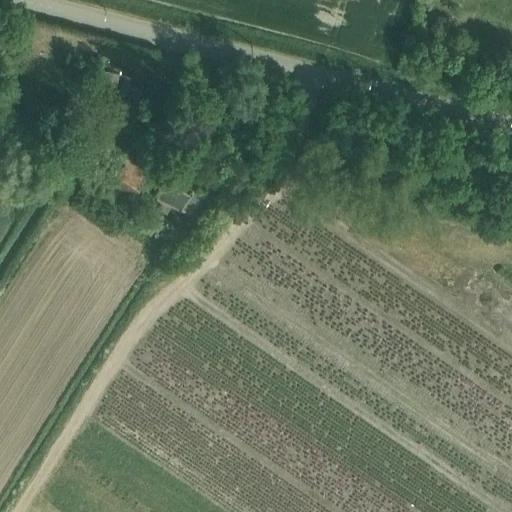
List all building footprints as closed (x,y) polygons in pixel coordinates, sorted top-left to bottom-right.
[(109,57),(135,62),(137,51),(111,46),(109,57)] [(92,68),(88,94),(114,99),(119,73),(92,68)] [(124,148),(98,183),(126,204),(152,167),(124,148)] [(163,185),(171,169),(157,163),(149,178),(163,185)] [(171,169),(163,185),(152,206),(166,213),(170,205),(195,217),(210,187),(172,168),(171,169)] [(27,171),(18,188),(34,197),(45,181),(27,171)]
